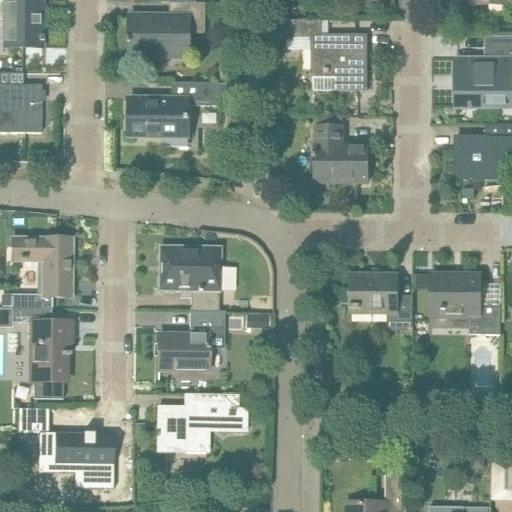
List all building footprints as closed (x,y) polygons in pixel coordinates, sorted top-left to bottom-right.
[(0,0),(0,20),(3,21),(3,25),(3,48),(22,48),(42,48),(41,42),(43,42),(43,37),(42,37),(42,25),(42,17),(42,0),(0,0)] [(198,3),(170,3),(170,17),(150,17),(130,17),(130,39),(128,39),(128,43),(130,43),(129,57),(149,57),(189,57),(190,33),(206,34),(206,4),(198,4),(198,3)] [(293,23),(293,38),(314,38),(314,91),(367,91),(367,55),(361,55),(361,43),(367,43),(367,35),(347,35),(321,34),(321,20),(293,20),(293,23)] [(293,38),(293,23),(265,22),(265,41),(293,42),(293,38)] [(485,59),(455,59),(455,108),(475,108),(495,108),(498,108),(498,100),(511,99),(511,37),(484,37),(485,59)] [(129,98),(129,138),(189,139),(189,107),(220,107),(220,84),(172,83),(172,99),(129,98)] [(0,133),(9,134),(41,134),(41,102),(38,102),(38,92),(41,92),(41,86),(21,86),(0,85),(0,133)] [(511,125),(484,126),(484,137),(455,137),(455,155),(455,181),(502,181),(502,161),(511,161),(511,125)] [(315,183),(333,184),(367,184),(367,146),(342,146),(342,127),(317,126),(317,145),(315,145),(315,183)] [(47,297),(51,297),(71,298),(72,239),(12,239),(12,259),(47,259),(47,297)] [(160,273),(159,291),(179,291),(190,291),(190,311),(219,312),(219,268),(220,251),(198,251),(198,248),(160,248),(160,268),(160,273)] [(388,315),(388,321),(388,329),(412,329),(412,297),(397,297),(397,275),(388,275),(388,277),(352,276),(352,275),(350,275),(350,315),(388,315)] [(501,336),(501,326),(501,306),(480,306),(480,276),(462,276),(462,277),(452,277),(452,275),(432,275),(432,315),(469,315),(469,335),(501,336)] [(428,276),(414,276),(414,290),(428,290),(428,276)] [(2,295),(2,309),(11,309),(11,295),(2,295)] [(11,309),(42,310),(42,295),(11,295),(11,309)] [(42,310),(11,309),(11,324),(32,324),(31,382),(65,383),(65,356),(70,356),(70,353),(65,353),(65,343),(71,343),(71,323),(51,323),(51,310),(42,310)] [(159,335),(158,371),(178,372),(208,372),(209,336),(209,327),(223,328),(224,312),(219,312),(190,311),(190,327),(191,327),(191,336),(179,336),(159,335)] [(246,314),(246,327),(268,328),(268,315),(246,314)] [(340,382),(340,394),(365,395),(365,383),(340,382)] [(185,395),(160,396),(160,405),(185,404),(185,395)] [(158,444),(178,444),(182,444),(182,453),(208,453),(208,411),(238,411),(238,396),(192,396),(192,408),(158,408),(158,432),(156,432),(156,436),(158,436),(158,444)] [(48,409),(19,409),(18,435),(48,435),(48,409)] [(113,473),(113,454),(114,434),(84,434),(83,438),(76,438),(76,434),(55,433),(54,472),(113,473)] [(482,467),(482,454),(469,454),(470,468),(482,467)] [(250,462),(247,466),(247,472),(251,475),(256,475),(260,471),(260,465),(255,462),(250,462)] [(511,465),(495,465),(494,498),(511,497),(511,465)] [(393,504),(367,504),(347,504),(346,511),(406,511),(407,476),(394,476),(393,504)]
